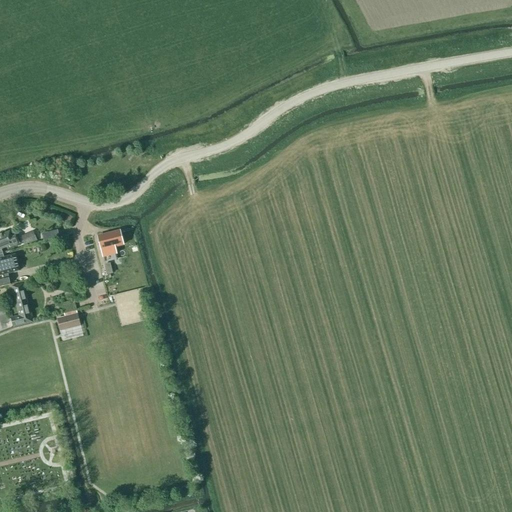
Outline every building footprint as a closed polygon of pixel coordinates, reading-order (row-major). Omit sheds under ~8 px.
[(37,241),(33,231),(21,237),(25,246),(37,241)] [(0,258),(4,257),(1,250),(9,247),(9,248),(19,244),(15,235),(11,237),(10,232),(0,235),(0,258)] [(123,245),(120,232),(98,237),(103,258),(104,257),(103,254),(118,250),(118,247),(123,245)] [(15,255),(0,258),(0,271),(2,279),(0,278),(0,286),(10,285),(7,274),(19,271),(15,255)] [(32,323),(25,296),(22,284),(12,287),(19,316),(10,318),(13,328),(32,323)] [(80,327),(77,315),(74,301),(61,304),(65,318),(57,320),(60,332),(80,327)]
